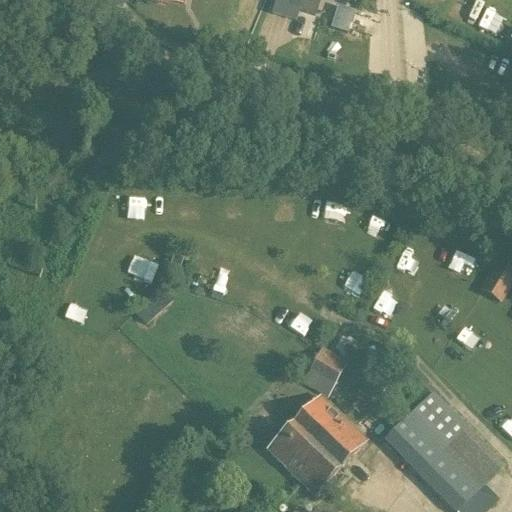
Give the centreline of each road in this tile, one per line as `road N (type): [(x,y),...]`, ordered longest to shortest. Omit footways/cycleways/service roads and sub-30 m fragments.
road 1 (track): [(393,114),(172,62),(81,0)]
road 2 (track): [(511,175),(393,114)]
